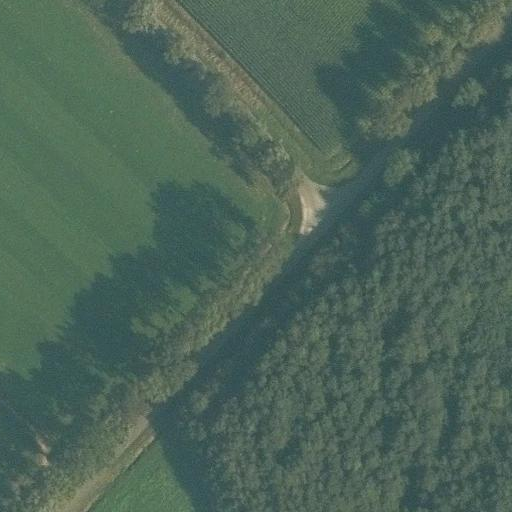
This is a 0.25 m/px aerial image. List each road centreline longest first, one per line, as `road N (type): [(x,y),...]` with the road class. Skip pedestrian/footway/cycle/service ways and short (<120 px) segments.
road 1 (unclassified): [(59,511),(332,210)]
road 2 (unclassified): [(129,0),(332,210)]
road 3 (unclassified): [(332,210),(511,17)]
